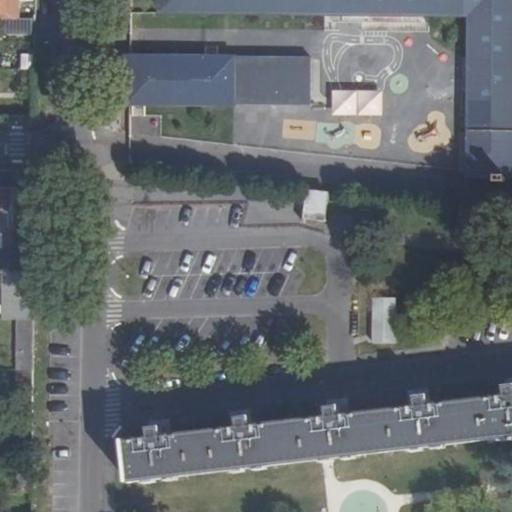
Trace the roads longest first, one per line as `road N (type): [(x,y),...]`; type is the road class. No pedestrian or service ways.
road 1 (residential): [(511,355),(92,408)]
road 2 (residential): [(92,408),(97,178),(76,156),(51,148),(0,147)]
